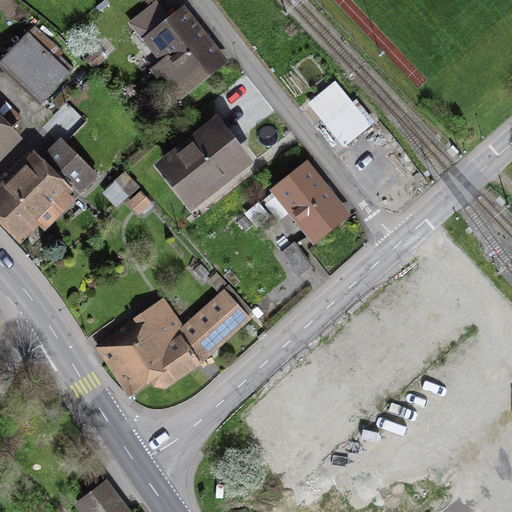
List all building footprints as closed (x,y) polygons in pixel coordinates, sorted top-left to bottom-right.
[(220,61),(181,13),(146,41),(185,89),(220,61)] [(26,35),(0,62),(0,63),(41,103),(68,75),(49,57),(57,48),(35,27),(27,36),(26,35)] [(343,144),(367,124),(351,104),(327,124),(343,144)] [(0,150),(11,139),(0,127),(0,150)] [(242,161),(215,127),(166,165),(192,199),(242,161)] [(64,144),(40,168),(32,161),(0,193),(0,214),(20,233),(49,203),(59,212),(96,175),(64,144)] [(280,193),(275,197),(289,213),(293,210),(315,236),(343,214),(304,167),(276,189),(280,193)] [(310,264),(294,244),(282,253),(298,273),(310,264)] [(152,375),(156,382),(164,382),(188,366),(244,317),(224,295),(184,331),(164,303),(104,346),(134,387),(152,375)] [(442,448),(361,358),(336,380),(365,413),(394,446),(416,471),(442,448)] [(84,511),(125,511),(106,485),(79,505),(84,511)]
